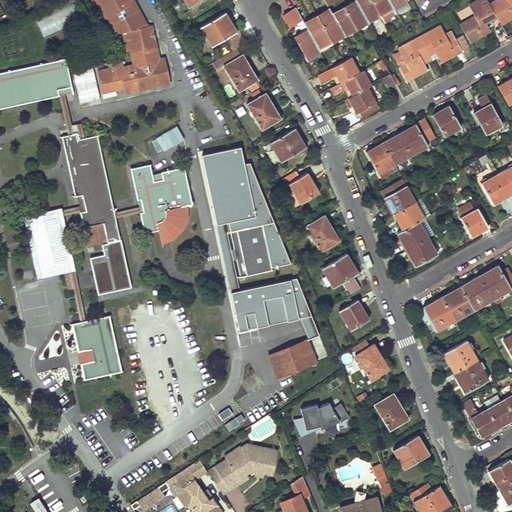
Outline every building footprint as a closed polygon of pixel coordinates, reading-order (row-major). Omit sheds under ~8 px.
[(95,0),(112,30),(121,28),(123,36),(144,24),(131,0),(95,0)] [(370,0),(354,0),(355,1),(367,22),(378,15),(370,0)] [(370,0),(378,15),(379,16),(393,9),(387,0),(370,0)] [(405,0),(387,0),(393,9),(406,1),(405,0)] [(474,17),(459,25),(468,42),(479,36),(489,31),(485,23),(483,20),(494,14),(488,4),(486,0),(478,0),(468,6),(474,17)] [(511,0),(495,0),(488,4),(494,14),(496,17),(499,24),(511,18),(511,17),(511,0)] [(355,1),(344,7),(355,28),(367,22),(355,1)] [(43,36),(80,20),(73,2),(36,18),(43,36)] [(407,2),(396,9),(398,13),(410,7),(407,2)] [(344,7),(332,14),(343,35),(355,28),(344,7)] [(296,8),(289,12),(296,24),(302,20),(296,8)] [(329,9),(317,15),(331,40),(332,42),(343,35),(332,14),(329,9)] [(224,12),(200,27),(211,45),(236,31),(232,25),(224,12)] [(289,12),(282,16),(288,28),(296,24),(289,12)] [(494,14),(483,20),(485,23),(496,17),(494,14)] [(317,15),(304,22),(307,29),(318,48),(331,40),(317,15)] [(105,59),(106,64),(95,66),(102,98),(115,95),(115,92),(126,89),(135,91),(163,84),(163,81),(169,80),(165,61),(159,63),(158,59),(154,40),(152,39),(149,40),(148,34),(151,31),(150,26),(146,26),(144,24),(123,36),(125,46),(129,45),(132,60),(121,62),(120,55),(105,59)] [(440,25),(417,37),(427,56),(435,52),(440,63),(450,57),(462,51),(461,50),(455,39),(454,36),(448,40),(440,25)] [(307,29),(294,37),(301,48),(306,57),(319,50),(318,48),(307,29)] [(468,47),(462,35),(455,39),(461,50),(468,47)] [(417,37),(396,48),(405,63),(398,66),(406,81),(416,76),(427,70),(421,59),(427,56),(417,37)] [(322,55),(319,50),(306,57),(308,62),(322,55)] [(241,54),(223,65),(239,91),(256,81),(248,69),(250,68),(247,63),(241,54)] [(226,56),(218,61),(221,66),(229,61),(226,56)] [(329,68),(318,74),(322,82),(332,76),(335,74),(340,82),(359,72),(350,56),(342,61),(329,68)] [(71,86),(67,67),(65,59),(0,72),(0,107),(58,95),(57,89),(71,86)] [(379,73),(387,70),(383,59),(375,62),(379,73)] [(98,99),(91,67),(72,72),(79,103),(98,99)] [(336,84),(330,88),(334,95),(344,90),(347,88),(352,95),(367,87),(371,85),(362,70),(359,72),(340,82),(336,84)] [(335,74),(332,76),(336,84),(340,82),(335,74)] [(390,74),(381,79),(386,88),(394,84),(390,74)] [(511,77),(509,79),(497,86),(508,104),(511,101),(511,77)] [(76,137),(82,136),(79,122),(70,124),(64,94),(72,93),(71,86),(57,89),(58,95),(67,133),(74,131),(76,137)] [(348,97),(345,100),(349,107),(352,106),(354,104),(358,111),(362,117),(379,108),(367,87),(352,95),(348,97)] [(264,93),(246,104),(262,129),(279,119),(271,107),(273,106),(269,100),(264,93)] [(485,134),(503,124),(486,94),(483,96),(477,99),(481,108),(473,112),(485,134)] [(440,110),(432,115),(444,136),(460,127),(448,105),(440,110)] [(407,128),(398,132),(410,154),(427,146),(415,123),(407,128)] [(161,152),(184,138),(177,125),(153,138),(161,152)] [(294,128),(269,142),(281,161),(305,147),(299,137),(294,128)] [(74,131),(67,133),(60,134),(73,194),(81,193),(84,208),(77,210),(84,244),(117,237),(113,216),(111,210),(95,134),(82,136),(76,137),(74,131)] [(388,138),(381,142),(394,164),(410,154),(398,132),(388,138)] [(374,146),(365,151),(377,173),(394,164),(381,142),(374,146)] [(292,263),(251,161),(245,162),(242,144),(203,152),(239,330),(299,316),(309,339),(320,335),(298,277),(239,289),(237,275),(292,263)] [(485,157),(479,160),(482,165),(488,161),(485,157)] [(149,172),(148,162),(127,167),(134,198),(138,197),(141,210),(137,211),(141,231),(156,228),(159,241),(161,240),(164,239),(167,238),(170,236),(173,234),(175,232),(177,229),(178,227),(179,225),(181,223),(182,220),(183,218),(183,216),(184,215),(184,212),(184,209),(183,204),(189,203),(181,166),(159,170),(160,177),(151,179),(149,172)] [(511,163),(497,172),(509,194),(511,192),(511,163)] [(394,164),(377,173),(380,178),(393,171),(392,169),(395,167),(394,164)] [(159,170),(149,172),(151,179),(160,177),(159,170)] [(296,171),(281,180),(284,185),(287,184),(299,203),(318,192),(313,183),(306,172),(299,176),(296,171)] [(497,172),(480,182),(492,204),(500,199),(509,194),(497,172)] [(400,178),(380,190),(386,202),(393,213),(414,201),(405,184),(404,185),(400,178)] [(31,183),(36,211),(42,209),(37,183),(31,183)] [(81,193),(73,194),(75,204),(59,208),(60,213),(77,210),(84,208),(81,193)] [(136,205),(111,210),(113,216),(137,211),(141,210),(138,197),(134,198),(136,205)] [(420,198),(414,201),(424,217),(429,215),(420,198)] [(414,201),(393,213),(398,222),(401,229),(418,221),(424,217),(414,201)] [(462,216),(473,210),(469,202),(458,209),(462,216)] [(67,268),(72,267),(60,213),(59,208),(58,206),(42,209),(36,211),(21,214),(22,220),(34,275),(59,270),(65,268),(67,268)] [(462,216),(459,217),(470,236),(478,232),(487,226),(477,207),(473,210),(462,216)] [(0,224),(22,220),(21,214),(1,218),(0,214),(0,224)] [(322,215),(304,226),(319,251),(337,241),(333,235),(330,229),(331,228),(322,215)] [(424,217),(418,221),(422,229),(428,226),(424,217)] [(401,229),(396,233),(401,241),(405,249),(427,237),(422,229),(418,221),(401,229)] [(427,237),(405,249),(415,266),(437,254),(427,237)] [(345,252),(320,267),(332,286),(357,272),(352,263),(345,252)] [(510,286),(498,264),(490,269),(494,276),(490,278),(487,273),(480,276),(491,296),(492,298),(499,294),(498,292),(510,286)] [(67,268),(78,319),(84,318),(72,267),(67,268)] [(70,286),(65,268),(59,270),(63,288),(70,286)] [(494,276),(490,269),(479,274),(480,276),(487,273),(490,278),(494,276)] [(480,276),(479,274),(471,278),(476,287),(472,289),(468,284),(462,287),(472,307),(474,309),(481,305),(480,303),(491,296),(480,276)] [(343,281),(348,293),(360,288),(356,276),(343,281)] [(476,287),(471,278),(460,284),(462,287),(468,284),(472,289),(476,287)] [(462,287),(460,284),(453,289),(457,297),(453,300),(450,293),(443,297),(454,317),(456,319),(462,315),(461,314),(472,307),(462,287)] [(511,288),(510,286),(498,292),(499,294),(511,288)] [(457,297),(453,289),(449,291),(442,296),(443,297),(450,293),(453,300),(457,297)] [(443,297),(442,296),(434,300),(438,308),(434,310),(430,305),(423,308),(436,330),(444,326),(443,324),(454,317),(443,297)] [(492,298),(491,296),(480,303),(481,305),(492,298)] [(356,299),(337,310),(349,330),(367,319),(362,310),(356,299)] [(438,308),(434,300),(422,306),(423,308),(430,305),(434,310),(438,308)] [(474,309),(472,307),(461,314),(462,315),(474,309)] [(84,318),(78,319),(68,321),(74,349),(77,348),(79,360),(76,360),(80,377),(118,369),(106,313),(84,318)] [(456,319),(454,317),(443,324),(444,326),(456,319)] [(511,334),(503,339),(511,355),(511,334)] [(477,359),(467,339),(442,352),(449,364),(451,363),(456,371),(477,359)] [(316,362),(307,340),(268,355),(271,361),(274,362),(277,371),(276,373),(277,377),(316,362)] [(382,356),(374,343),(355,355),(371,380),(388,369),(381,357),(382,356)] [(489,378),(477,359),(456,371),(454,372),(461,384),(463,383),(467,390),(489,378)] [(401,406),(393,392),(375,403),(390,429),(407,418),(400,406),(401,406)] [(511,414),(511,413),(504,398),(487,407),(496,423),(498,427),(507,422),(505,419),(511,414)] [(299,434),(348,418),(343,402),(332,405),(330,399),(301,409),(303,416),(294,419),(299,434)] [(496,423),(487,407),(470,417),(481,437),(490,431),(488,428),(496,423)] [(231,427),(244,420),(241,415),(228,422),(231,427)] [(498,427),(496,423),(488,428),(490,431),(498,427)] [(423,442),(418,434),(394,450),(405,468),(427,454),(423,448),(419,450),(417,446),(423,442)] [(429,453),(423,442),(417,446),(419,450),(423,448),(427,454),(429,453)] [(273,474),(278,450),(246,444),(241,448),(240,446),(232,452),(236,458),(230,463),(227,459),(215,467),(227,484),(239,476),(238,474),(242,471),(245,475),(252,470),(257,471),(258,467),(264,468),(263,472),(273,474)] [(232,452),(225,456),(227,459),(230,463),(236,458),(232,452)] [(511,478),(511,463),(509,458),(488,469),(494,481),(497,479),(501,485),(511,478)] [(163,493),(169,488),(176,498),(178,496),(185,507),(191,508),(196,510),(197,511),(223,511),(213,497),(209,500),(204,492),(196,480),(208,472),(200,460),(179,474),(172,479),(131,505),(135,511),(141,507),(144,511),(166,497),(163,493)] [(384,493),(392,491),(381,463),(374,466),(384,493)] [(215,467),(208,472),(224,495),(233,489),(248,479),(245,475),(242,471),(238,474),(239,476),(227,484),(215,467)] [(307,511),(301,498),(310,494),(302,475),(291,482),(296,494),(281,501),(285,511),(307,511)] [(511,503),(511,478),(501,485),(498,487),(504,498),(507,496),(511,503),(511,502),(511,503)] [(432,490),(428,482),(409,493),(420,511),(439,511),(451,505),(444,493),(440,495),(436,487),(432,490)] [(444,493),(439,485),(436,487),(440,495),(444,493)] [(213,497),(208,490),(204,492),(209,500),(213,497)] [(47,511),(38,497),(29,502),(35,511),(47,511)] [(379,507),(376,498),(340,508),(341,511),(376,511),(376,508),(379,507)]
